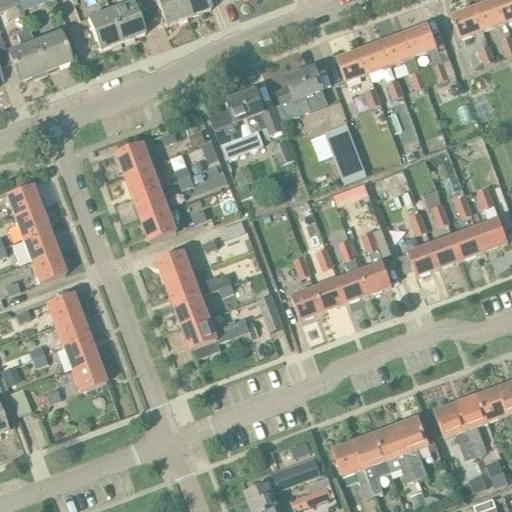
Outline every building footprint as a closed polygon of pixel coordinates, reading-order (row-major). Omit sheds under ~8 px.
[(15,0),(0,0),(0,14),(18,7),(15,0)] [(128,0),(131,7),(110,15),(122,46),(144,37),(136,16),(147,12),(142,0),(128,0)] [(166,29),(188,21),(179,0),(142,0),(147,12),(157,7),(166,29)] [(179,0),(188,21),(210,12),(205,0),(179,0)] [(511,0),(503,0),(496,3),(506,27),(511,24),(511,0)] [(506,27),(496,3),(474,11),(483,35),(506,27)] [(483,35),(474,11),(451,20),(460,44),(483,35)] [(100,54),(122,46),(110,15),(88,23),(100,54)] [(449,83),(435,47),(428,28),(405,37),(414,60),(415,60),(428,55),(439,87),(449,83)] [(44,74),(34,45),(28,31),(16,36),(21,50),(7,55),(18,84),(44,74)] [(34,45),(44,74),(70,64),(60,35),(34,45)] [(414,60),(405,37),(383,45),(391,69),(406,63),(411,79),(410,79),(416,95),(427,91),(415,60),(414,60)] [(511,41),(502,45),(508,61),(511,59),(511,41)] [(391,69),(383,45),(360,54),(369,77),(391,69)] [(490,49),(479,53),(485,69),(496,65),(490,49)] [(369,77),(360,54),(337,62),(346,86),(369,77)] [(323,92),(322,89),(315,71),(286,81),(290,91),(277,95),(282,107),(306,98),(312,113),(326,108),(321,93),(323,92)] [(398,83),(387,88),(393,103),(404,99),(398,83)] [(461,85),(450,88),(453,99),(465,95),(461,85)] [(376,92),(365,96),(371,111),(382,107),(376,92)] [(210,120),(222,150),(243,142),(236,124),(247,120),(252,135),(267,129),(270,137),(283,132),(275,110),(264,114),(256,93),(227,103),(231,112),(210,120)] [(347,127),(324,136),(345,188),(367,179),(347,127)] [(202,132),(189,137),(193,150),(206,145),(202,132)] [(165,148),(177,144),(174,135),(162,139),(165,148)] [(281,169),(294,164),(286,145),(274,150),(281,169)] [(125,178),(152,169),(143,146),(117,156),(125,178)] [(202,150),(208,166),(218,163),(212,146),(202,150)] [(413,156),(406,158),(408,164),(415,161),(413,156)] [(152,169),(125,178),(134,201),(160,191),(152,169)] [(175,174),(179,184),(191,179),(187,170),(175,174)] [(199,176),(191,179),(179,184),(182,193),(203,185),(199,176)] [(247,184),(236,188),(241,203),(253,199),(247,184)] [(276,184),(273,191),(282,195),(285,189),(276,184)] [(363,186),(331,198),(336,211),(368,199),(363,186)] [(14,221),(40,211),(31,189),(5,198),(14,221)] [(134,201),(142,223),(168,213),(160,191),(134,201)] [(489,226),(476,231),(485,255),(508,246),(487,191),(477,195),(489,226)] [(465,200),(455,204),(462,222),(472,218),(465,200)] [(289,222),(311,214),(307,202),(285,210),(289,222)] [(443,209),(433,212),(440,231),(450,227),(443,209)] [(40,211),(14,221),(22,243),(48,233),(40,211)] [(168,213),(142,223),(150,246),(177,236),(168,213)] [(204,214),(192,219),(195,228),(207,223),(204,214)] [(420,217),(410,221),(417,239),(427,235),(420,217)] [(241,225),(222,232),(220,233),(224,243),(245,235),(241,225)] [(392,289),(385,271),(383,266),(379,257),(390,253),(382,231),(362,238),(374,270),(361,274),(360,275),(369,298),(392,289)] [(462,263),(485,255),(476,231),(453,239),(462,263)] [(30,265),(57,256),(48,233),(22,243),(30,265)] [(296,239),(286,243),(294,264),(294,265),(301,283),(311,279),(304,261),(304,260),(296,239)] [(439,272),(462,263),(453,239),(430,248),(439,272)] [(218,252),(215,242),(203,247),(206,257),(218,252)] [(346,306),(369,298),(360,275),(361,274),(349,243),(339,248),(345,265),(344,265),(349,279),(337,283),(346,306)] [(416,280),(439,272),(430,248),(408,256),(416,280)] [(327,252),(316,257),(323,274),(328,272),(334,270),(327,252)] [(157,264),(166,286),(192,276),(184,254),(157,264)] [(57,256),(30,265),(39,288),(65,278),(57,256)] [(197,288),(192,276),(166,286),(174,309),(201,299),(201,300),(220,293),(223,302),(235,297),(228,278),(218,282),(217,280),(197,288)] [(337,283),(315,292),(323,315),(346,306),(337,283)] [(21,296),(17,286),(5,291),(9,301),(21,296)] [(300,324),(323,315),(315,292),(292,300),(300,324)] [(45,307),(54,329),(80,319),(72,297),(45,307)] [(283,330),(271,298),(258,303),(270,335),(283,330)] [(174,309),(183,331),(209,321),(201,300),(201,299),(174,309)] [(32,323),(27,313),(15,318),(19,328),(32,323)] [(89,341),(80,319),(54,329),(62,351),(89,341)] [(218,347),(249,335),(250,339),(252,343),(259,340),(258,336),(254,325),(246,328),(244,322),(214,334),(209,321),(183,331),(191,353),(216,344),(218,347)] [(62,351),(71,374),(97,364),(89,341),(62,351)] [(41,350),(28,355),(32,364),(44,359),(41,350)] [(48,368),(44,359),(32,364),(35,373),(48,368)] [(105,386),(97,364),(71,374),(79,396),(105,386)] [(6,388),(9,387),(20,383),(15,370),(4,375),(1,376),(6,388)] [(511,385),(499,390),(509,418),(510,418),(511,424),(511,385)] [(488,426),(509,418),(499,390),(478,398),(488,426)] [(22,392),(9,397),(18,420),(30,415),(22,392)] [(62,405),(57,394),(45,399),(50,410),(62,405)] [(478,398),(456,407),(477,461),(488,457),(478,430),(488,426),(478,398)] [(445,442),(456,438),(466,465),(477,461),(456,407),(434,415),(445,442)] [(397,429),(417,483),(428,478),(418,452),(428,449),(431,455),(438,452),(432,437),(426,439),(419,420),(397,429)] [(397,429),(376,437),(386,464),(398,460),(408,486),(417,483),(397,429)] [(354,445),(375,499),(384,496),(379,482),(391,477),(386,464),(376,437),(354,445)] [(332,453),(339,472),(343,481),(356,476),(358,483),(366,503),(375,499),(354,445),(332,453)] [(498,461),(484,466),(491,481),(495,492),(509,487),(504,476),(498,461)] [(245,496),(251,511),(267,511),(277,509),(272,497),(319,479),(313,463),(265,481),(268,487),(245,496)] [(310,488),(313,495),(332,488),(328,480),(310,488)] [(313,495),(277,509),(267,511),(295,511),(335,497),(332,488),(313,495)] [(474,498),(470,489),(458,493),(462,503),(474,498)] [(450,506),(458,503),(454,492),(446,495),(450,506)] [(423,494),(410,499),(415,511),(429,511),(425,501),(423,494)] [(484,505),(486,511),(489,511),(496,510),(493,502),(484,505)]
